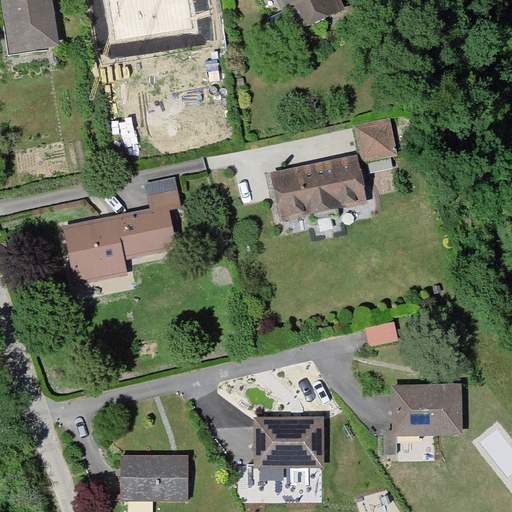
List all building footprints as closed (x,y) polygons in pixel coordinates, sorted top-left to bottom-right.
[(49,0),(0,0),(0,15),(9,63),(59,54),(49,0)] [(189,0),(105,0),(111,34),(167,25),(169,37),(194,33),(189,0)] [(277,0),(286,22),(334,2),(332,0),(277,0)] [(357,153),(265,172),(277,228),(366,209),(356,161),(393,153),(386,119),(351,126),(357,153)] [(150,207),(63,228),(75,281),(131,268),(129,258),(190,243),(174,176),(144,183),(150,207)] [(371,346),(399,340),(396,323),(367,328),(371,346)] [(390,390),(391,440),(461,439),(461,389),(390,390)] [(323,421),(252,420),(251,468),(322,470),(323,421)] [(186,461),(119,458),(118,503),(185,505),(186,461)]
